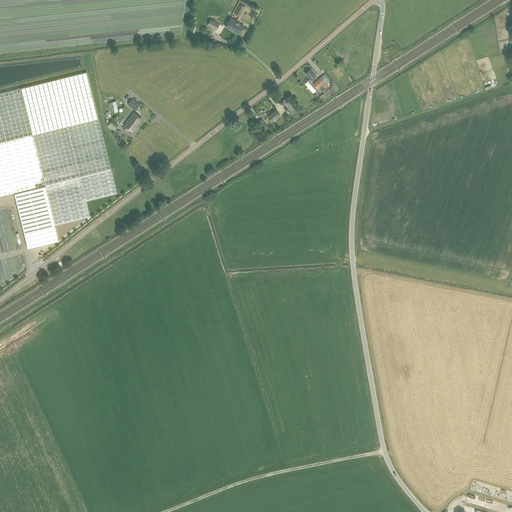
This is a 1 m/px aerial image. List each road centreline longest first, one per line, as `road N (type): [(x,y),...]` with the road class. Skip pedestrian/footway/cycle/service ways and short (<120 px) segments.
road 1 (unclassified): [(423,511),(383,451),(351,256),(380,0)]
road 2 (unclassified): [(0,300),(374,0)]
road 3 (track): [(383,451),(239,481),(165,511)]
